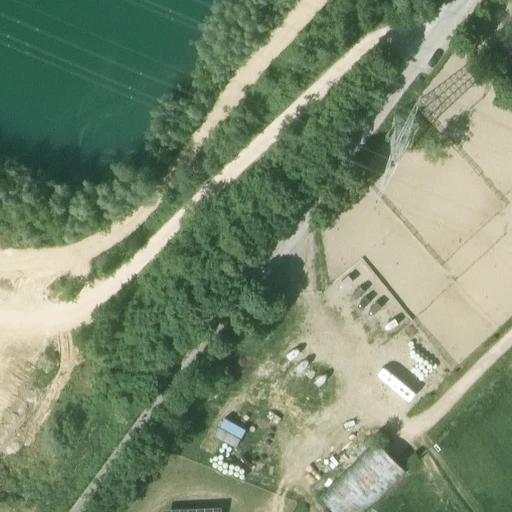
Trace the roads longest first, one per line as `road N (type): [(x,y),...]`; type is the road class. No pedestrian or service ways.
road 1 (track): [(469,0),(156,417)]
road 2 (track): [(435,45),(410,32),(383,33),(220,180)]
